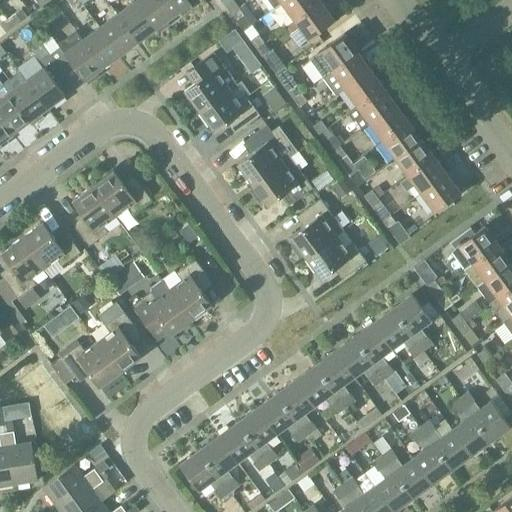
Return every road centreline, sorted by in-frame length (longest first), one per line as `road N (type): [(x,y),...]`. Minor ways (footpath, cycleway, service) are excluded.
road 1 (residential): [(173,511),(138,464),(132,443),(141,418),(254,336),(267,311),(262,283),(157,137),(134,123),(108,125),(0,202)]
road 2 (residential): [(511,160),(438,58)]
